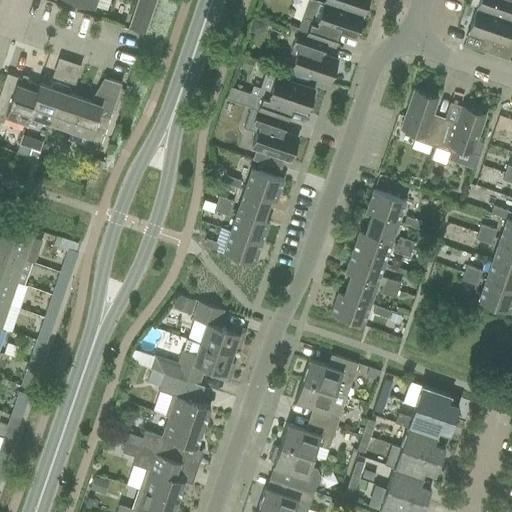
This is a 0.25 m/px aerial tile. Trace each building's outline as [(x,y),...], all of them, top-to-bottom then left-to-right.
[(61,0),(60,4),(75,9),(77,0),(93,5),(94,0),(61,0)] [(145,32),(155,0),(136,0),(128,26),(145,32)] [(315,0),(307,0),(296,32),(305,35),(321,41),(320,41),(334,46),(338,33),(353,39),(361,16),(323,2),(315,0)] [(323,0),(323,2),(361,16),(366,0),(323,0)] [(511,0),(478,0),(476,9),(511,21),(511,0)] [(511,27),(511,21),(476,9),(468,32),(483,37),(478,50),(508,60),(511,46),(511,37),(509,37),(511,27)] [(305,35),(296,32),(289,53),(295,55),(290,70),(328,83),(336,60),(316,53),(320,41),(321,41),(305,35)] [(61,56),(54,74),(77,82),(83,64),(61,56)] [(36,91),(38,85),(6,74),(0,91),(0,122),(3,123),(6,115),(26,122),(29,114),(28,114),(36,91)] [(264,90),(261,97),(230,87),(225,99),(257,109),(257,110),(281,118),(285,106),(305,113),(314,90),(275,76),(270,92),(264,90)] [(80,98),(70,128),(89,135),(84,149),(97,154),(99,147),(121,83),(109,79),(108,81),(105,80),(92,101),(80,98)] [(28,114),(29,114),(26,122),(35,125),(38,117),(49,121),(62,84),(59,83),(51,87),(38,83),(38,85),(36,91),(28,114)] [(62,84),(49,121),(70,128),(80,98),(69,94),(65,85),(62,84)] [(434,147),(442,123),(430,118),(437,98),(413,90),(400,129),(415,134),(413,140),(434,147)] [(442,123),(434,147),(453,153),(455,147),(470,153),(465,166),(474,169),(482,146),(474,143),(484,115),(461,107),(454,127),(442,123)] [(257,110),(250,130),(256,132),(251,148),(255,149),(252,159),(281,169),(284,159),(289,161),(297,137),(282,132),(277,130),(281,118),(257,110)] [(18,144),(16,153),(28,157),(30,148),(18,144)] [(48,154),(45,163),(57,167),(60,159),(63,150),(54,147),(48,154)] [(95,180),(101,161),(89,157),(83,176),(95,180)] [(283,179),(264,173),(251,168),(244,190),(275,201),(283,179)] [(502,179),(502,180),(511,183),(511,175),(504,172),(502,179)] [(222,182),(238,188),(240,180),(225,175),(222,182)] [(404,200),(392,196),(373,189),(365,211),(397,222),(404,200)] [(244,190),(237,210),(263,219),(269,200),(270,199),(244,190)] [(218,196),(215,203),(231,208),(233,201),(218,196)] [(231,208),(215,203),(213,210),(228,216),(231,208)] [(505,219),(506,218),(508,211),(493,206),(490,213),(505,219)] [(237,210),(229,231),(261,242),(268,221),(237,210)] [(364,233),(390,242),(397,222),(371,213),(364,233)] [(403,223),(418,229),(421,221),(405,216),(403,223)] [(506,218),(505,219),(498,239),(511,243),(511,220),(506,218)] [(493,237),(496,230),(480,224),(478,232),(493,237)] [(0,225),(0,251),(22,259),(30,236),(0,225)] [(229,231),(229,234),(222,253),(254,263),(261,242),(229,231)] [(358,231),(351,252),(383,263),(390,242),(358,231)] [(493,237),(478,232),(475,239),(491,244),(493,237)] [(55,236),(52,245),(67,251),(61,266),(71,270),(77,252),(75,251),(78,243),(58,236),(55,236)] [(201,245),(216,250),(219,243),(203,237),(201,245)] [(398,237),(396,244),(411,249),(413,242),(398,237)] [(511,243),(498,239),(491,259),(511,266),(511,243)] [(411,249),(396,244),(394,251),(409,256),(411,249)] [(31,262),(22,259),(0,251),(0,276),(15,281),(23,284),(31,262)] [(383,263),(351,252),(344,273),(350,275),(376,283),(383,263)] [(511,266),(491,259),(484,280),(511,288),(511,284),(511,266)] [(464,272),(480,278),(482,271),(466,265),(464,272)] [(480,278),(464,272),(461,280),(477,285),(480,278)] [(337,292),(337,293),(369,303),(376,283),(350,275),(343,294),(337,292)] [(15,281),(0,276),(0,301),(7,304),(15,281)] [(52,294),(61,298),(68,280),(58,276),(52,294)] [(381,285),(397,290),(400,283),(384,277),(381,285)] [(511,303),(511,288),(484,280),(477,301),(509,312),(511,303)] [(397,290),(381,285),(379,292),(394,297),(397,290)] [(369,303),(337,293),(330,314),(362,325),(369,303)] [(61,298),(52,294),(46,312),(55,315),(61,298)] [(178,296),(173,306),(189,313),(193,301),(178,296)] [(198,301),(192,319),(206,323),(199,343),(232,354),(234,347),(239,348),(245,330),(230,325),(228,330),(217,326),(223,310),(198,301)] [(372,312),(387,318),(390,311),(375,305),(372,312)] [(40,328),(37,340),(46,343),(48,337),(52,325),(42,322),(40,328)] [(186,338),(178,363),(155,356),(151,368),(164,373),(198,384),(203,368),(214,371),(212,376),(228,382),(234,363),(229,362),(232,354),(199,343),(186,338)] [(46,343),(37,340),(30,358),(40,361),(46,343)] [(308,359),(301,380),(334,391),(338,381),(345,383),(351,380),(357,363),(335,356),(331,367),(308,359)] [(36,371),(27,368),(21,386),(30,389),(36,371)] [(151,369),(147,381),(158,385),(163,373),(151,369)] [(200,385),(198,384),(164,373),(158,390),(176,397),(169,417),(202,428),(209,407),(194,401),(200,385)] [(378,394),(386,397),(391,381),(397,383),(399,378),(385,373),(378,394)] [(334,391),(301,380),(294,401),(316,409),(313,420),(335,427),(340,410),(338,404),(331,402),(334,391)] [(413,406),(453,420),(458,406),(447,403),(450,395),(421,385),(413,406)] [(28,395),(19,392),(13,410),(22,413),(28,395)] [(386,397),(378,394),(372,410),(381,413),(386,397)] [(413,406),(410,417),(398,413),(394,422),(406,427),(435,437),(438,430),(448,434),(453,420),(413,406)] [(144,430),(141,438),(128,433),(125,443),(174,460),(179,443),(194,449),(202,428),(169,417),(162,436),(144,430)] [(367,418),(361,434),(369,437),(375,421),(367,418)] [(9,420),(7,426),(0,423),(0,436),(12,441),(19,423),(9,420)] [(335,427),(313,420),(309,431),(286,423),(279,444),(312,456),(316,445),(323,447),(329,444),(335,427)] [(406,427),(399,447),(439,461),(444,447),(433,443),(435,437),(406,427)] [(369,437),(361,434),(356,449),(364,452),(369,437)] [(12,441),(0,436),(0,456),(6,458),(12,441)] [(174,460),(125,443),(122,452),(135,457),(132,465),(145,469),(138,489),(176,502),(183,481),(168,476),(174,460)] [(274,446),(269,461),(273,463),(272,465),(294,473),(291,484),(312,491),(318,474),(315,468),(309,466),(312,456),(279,444),(278,446),(274,446)] [(439,461),(399,447),(391,445),(384,465),(392,468),(421,478),(424,471),(435,474),(439,461)] [(351,476),(358,478),(363,462),(356,460),(351,476)] [(421,478),(392,468),(385,488),(425,502),(430,488),(419,484),(421,478)] [(358,478),(351,476),(346,492),(353,494),(358,478)] [(93,477),(89,489),(104,493),(108,482),(93,477)] [(305,511),(312,491),(291,484),(287,495),(264,487),(257,508),(267,511),(305,511)] [(421,511),(425,502),(385,488),(378,509),(386,511),(409,511),(410,511),(421,511)] [(172,511),(176,502),(138,489),(131,509),(119,504),(115,511),(172,511)]
